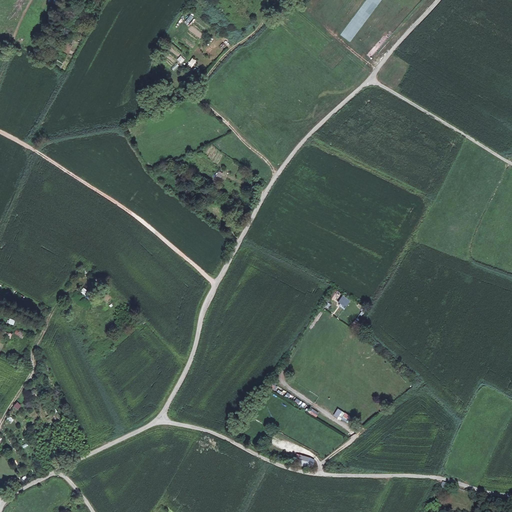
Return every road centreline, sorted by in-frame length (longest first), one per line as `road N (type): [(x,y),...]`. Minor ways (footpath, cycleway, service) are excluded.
road 1 (unclassified): [(371,78),(306,138),(262,199),(211,293),(185,374),(160,419)]
road 2 (unclassified): [(160,419),(222,435),(303,472),(446,477),(511,496)]
road 3 (track): [(0,131),(146,223),(216,284)]
road 4 (residential): [(371,78),(511,164)]
